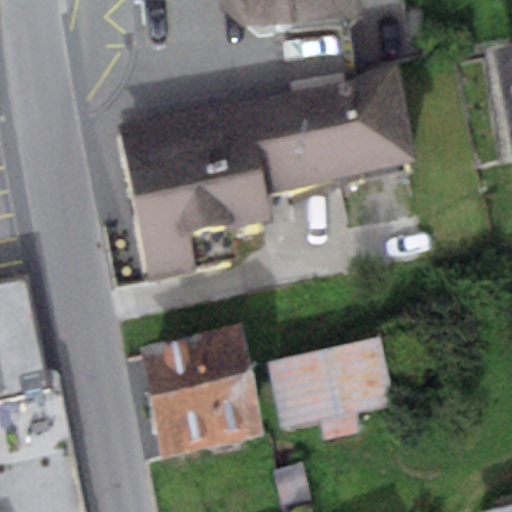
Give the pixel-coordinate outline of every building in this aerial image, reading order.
[(409,169),(393,86),(128,137),(155,280),(231,265),(225,235),(264,228),(258,198),(409,169)] [(75,511),(29,281),(0,286),(0,511),(75,511)] [(252,435),(234,348),(152,365),(170,452),(252,435)] [(387,406),(375,350),(274,371),(286,427),(387,406)] [(289,511),(310,507),(301,466),(276,472),(285,511),(289,511)]
